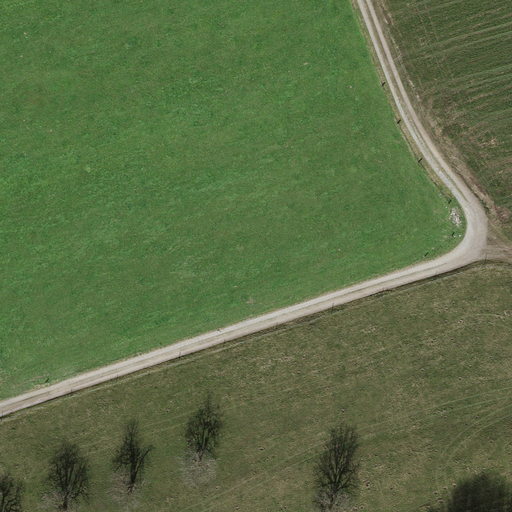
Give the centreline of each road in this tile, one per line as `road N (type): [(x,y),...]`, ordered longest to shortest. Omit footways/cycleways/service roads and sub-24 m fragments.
road 1 (track): [(493,249),(0,415)]
road 2 (track): [(364,0),(410,114),(493,249)]
